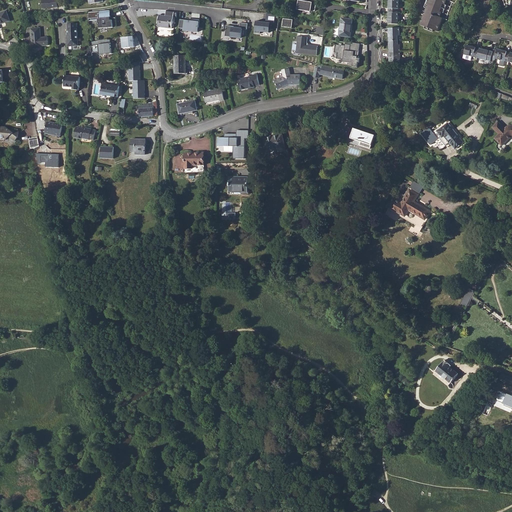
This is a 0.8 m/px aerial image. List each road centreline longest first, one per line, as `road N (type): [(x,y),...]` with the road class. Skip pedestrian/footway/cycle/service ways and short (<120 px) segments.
road 1 (residential): [(373,12),(375,68),(361,83),(176,134),(162,122)]
road 2 (track): [(223,358),(200,328),(174,246),(163,171),(171,133)]
road 3 (track): [(385,436),(317,365),(253,330),(200,328)]
road 4 (residential): [(0,46),(21,54),(33,98),(47,110),(162,122)]
road 5 (track): [(283,511),(281,471),(245,397)]
road 6 (residential): [(162,122),(153,58),(126,7)]
